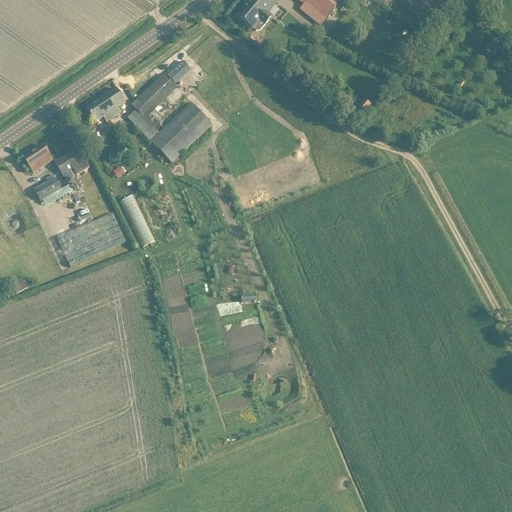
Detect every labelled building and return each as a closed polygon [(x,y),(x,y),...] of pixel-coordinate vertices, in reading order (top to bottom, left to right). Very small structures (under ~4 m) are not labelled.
[(251,0),(238,17),(245,22),(244,24),(249,28),(250,27),(256,32),(261,31),(273,17),(269,14),(266,12),(274,2),(272,0),(251,0)] [(297,0),(325,22),(343,0),(297,0)] [(490,43),(494,48),(501,44),(497,38),(490,43)] [(179,88),(196,73),(186,63),(169,78),(179,88)] [(136,111),(128,119),(172,164),(212,125),(191,104),(159,134),(145,120),(177,89),(164,75),(131,107),(136,111)] [(125,103),(122,98),(116,90),(86,110),(91,118),(95,124),(103,119),(106,123),(120,114),(117,108),(125,103)] [(365,100),(359,107),(365,112),(371,105),(365,100)] [(52,160),(49,155),(44,147),(24,160),(29,168),(32,173),(52,160)] [(54,163),(59,171),(66,182),(89,168),(77,148),(54,163)] [(181,159),(177,164),(180,167),(185,162),(181,159)] [(41,202),(63,191),(56,180),(35,191),(41,202)] [(137,218),(143,214),(133,191),(126,195),(137,218)] [(112,215),(57,240),(70,268),(125,243),(112,215)] [(16,278),(8,283),(16,296),(28,289),(23,280),(19,283),(16,278)]
